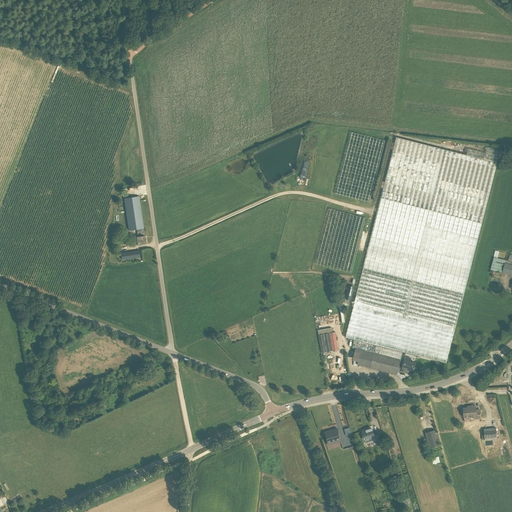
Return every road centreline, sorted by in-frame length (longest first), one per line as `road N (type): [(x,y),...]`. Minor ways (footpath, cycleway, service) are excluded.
road 1 (unclassified): [(122,0),(173,353)]
road 2 (secondary): [(272,412),(443,383),(511,345)]
road 3 (tertiary): [(173,353),(0,287)]
road 4 (secondary): [(52,511),(191,450)]
road 5 (track): [(0,39),(134,90)]
road 6 (tertiary): [(272,412),(257,387),(173,353)]
